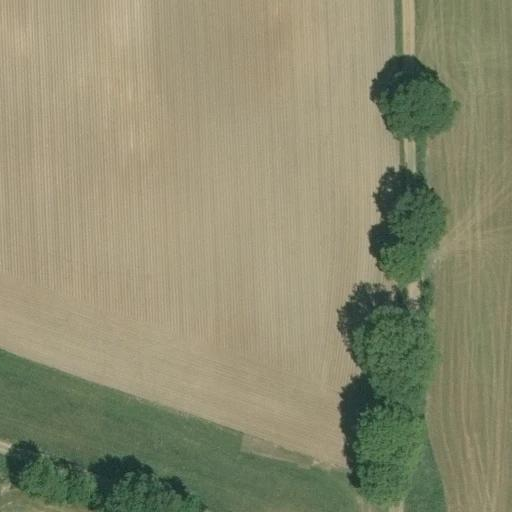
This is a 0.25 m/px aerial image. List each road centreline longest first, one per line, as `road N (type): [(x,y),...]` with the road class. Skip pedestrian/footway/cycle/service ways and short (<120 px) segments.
road 1 (track): [(398,511),(415,270),(409,0)]
road 2 (track): [(0,449),(184,511)]
